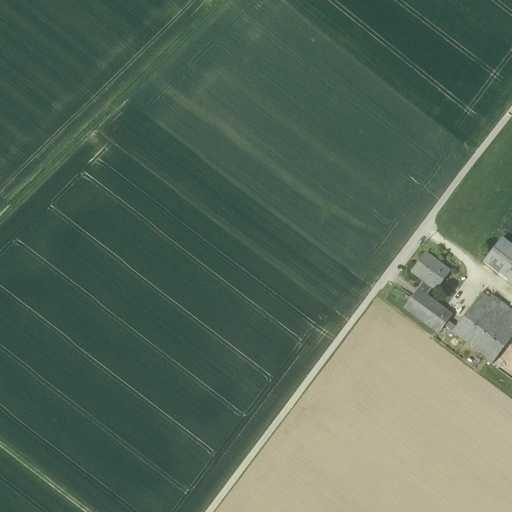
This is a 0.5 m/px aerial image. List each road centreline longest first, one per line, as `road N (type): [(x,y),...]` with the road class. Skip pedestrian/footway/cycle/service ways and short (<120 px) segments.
road 1 (track): [(0,223),(224,0)]
road 2 (track): [(210,511),(363,308)]
